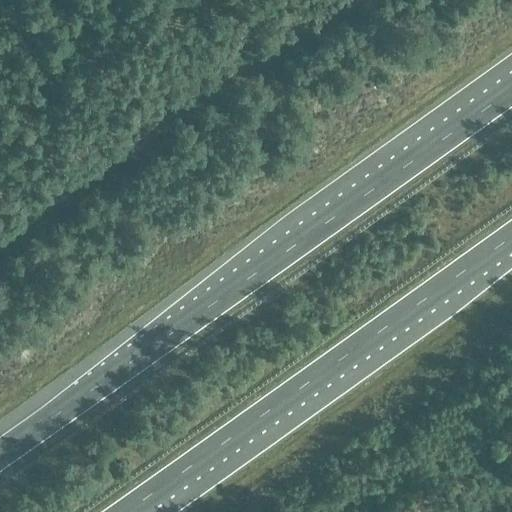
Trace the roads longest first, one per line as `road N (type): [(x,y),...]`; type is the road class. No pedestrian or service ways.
road 1 (motorway): [(511,92),(0,456)]
road 2 (motorway): [(126,511),(511,238)]
road 3 (track): [(0,247),(164,118),(348,0)]
